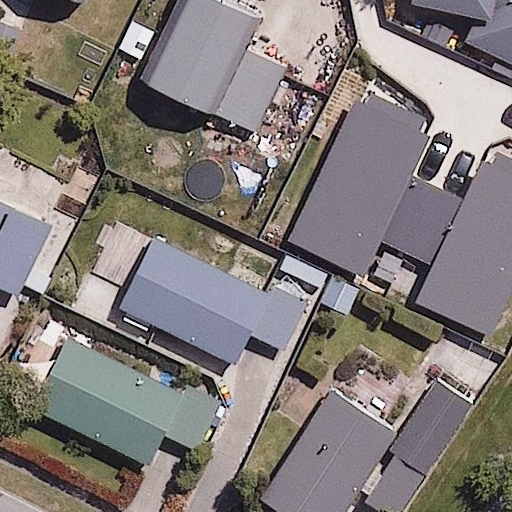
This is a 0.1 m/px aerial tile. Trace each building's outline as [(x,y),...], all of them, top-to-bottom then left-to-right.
[(260,15),(226,0),(183,0),(150,75),(259,123),(286,60),(247,43),(260,15)] [(511,0),(446,0),(476,13),(465,39),(511,60),(511,0)] [(470,192),(443,180),(413,247),(440,259),(421,301),(498,335),(511,302),(511,161),(488,151),(470,192)] [(57,217),(0,193),(0,275),(28,287),(57,217)] [(306,293),(161,226),(126,302),(239,354),(250,331),(281,346),(306,293)] [(363,290),(334,272),(318,297),(348,315),(363,290)] [(72,329),(39,404),(155,455),(165,430),(202,447),(225,396),(72,329)] [(492,376),(452,353),(397,446),(437,470),(492,376)] [(356,511),(346,505),(357,489),(368,497),(388,466),(377,459),(396,430),(335,389),(265,493),(292,511),(356,511)]
